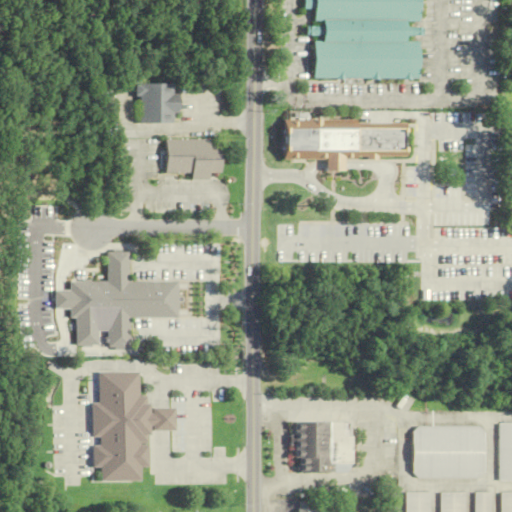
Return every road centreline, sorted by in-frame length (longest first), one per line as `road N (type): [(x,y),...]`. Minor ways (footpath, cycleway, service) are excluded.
road 1 (secondary): [(254,0),(253,511)]
road 2 (residential): [(94,228),(254,228)]
